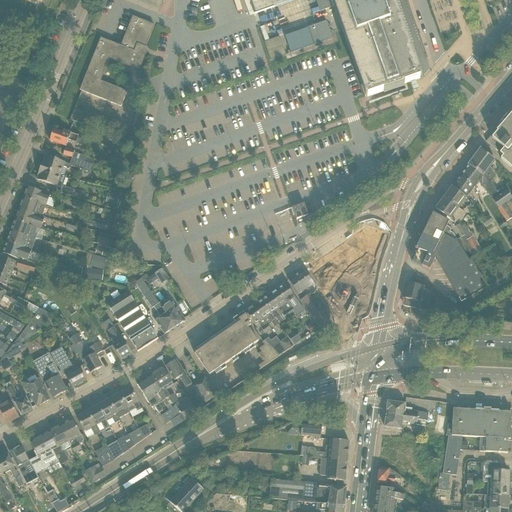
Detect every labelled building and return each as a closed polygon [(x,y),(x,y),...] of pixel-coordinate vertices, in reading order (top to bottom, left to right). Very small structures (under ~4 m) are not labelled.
[(126,0),(157,12),(162,0),(126,0)] [(243,0),(249,15),(254,14),(271,8),(294,0),(333,0),(335,6),(336,7),(344,30),(347,39),(353,56),(354,61),(367,97),(403,84),(404,84),(406,83),(409,82),(420,78),(392,0),(243,0)] [(100,81),(110,55),(137,66),(142,54),(140,54),(142,46),(144,47),(153,25),(133,16),(121,46),(100,38),(79,90),(121,107),(127,92),(100,81)] [(326,21),(308,28),(314,45),(332,39),(326,21)] [(285,55),(279,37),(263,42),(270,61),(285,55)] [(192,110),(191,105),(197,103),(196,99),(173,106),(176,115),(192,110)] [(497,132),(491,138),(487,143),(502,156),(500,159),(511,168),(511,108),(498,125),(499,126),(495,131),(497,132)] [(116,121),(74,109),(70,120),(112,132),(116,121)] [(78,136),(63,130),(63,133),(53,130),(49,141),(66,147),(68,140),(75,143),(76,142),(82,144),(85,138),(78,135),(78,136)] [(94,160),(73,152),(73,151),(64,148),(62,155),(71,157),(71,158),(92,165),(94,160)] [(488,181),(489,183),(495,176),(487,170),(489,167),(494,160),(480,149),(468,165),(483,176),(483,175),(488,181)] [(43,160),(40,167),(60,175),(64,176),(67,169),(70,168),(70,166),(89,173),(92,165),(71,158),(69,164),(64,163),(64,162),(45,156),(44,160),(43,160)] [(468,165),(460,176),(474,187),(479,181),(482,185),(491,197),(497,193),(488,181),(483,175),(483,176),(468,165)] [(60,175),(40,167),(37,175),(38,175),(37,180),(56,187),(56,186),(59,187),(60,183),(57,182),(60,175)] [(474,187),(460,176),(452,187),(466,198),(474,187)] [(62,186),(59,193),(74,197),(76,191),(62,186)] [(46,206),(47,201),(49,195),(27,187),(23,198),(38,204),(46,206)] [(452,187),(444,198),(435,209),(454,223),(458,219),(461,221),(470,209),(469,209),(471,206),(466,198),(452,187)] [(507,191),(493,200),(507,221),(511,217),(511,215),(504,204),(511,198),(507,191)] [(117,205),(119,195),(108,193),(106,202),(117,205)] [(38,204),(23,198),(19,210),(42,218),(44,212),(36,209),(38,204)] [(74,201),(72,207),(90,212),(92,206),(74,201)] [(42,218),(19,210),(15,221),(37,229),(40,230),(44,219),(42,218)] [(107,211),(105,219),(112,221),(114,213),(107,211)] [(417,250),(411,262),(429,270),(434,259),(437,262),(461,303),(487,287),(470,259),(469,260),(453,233),(450,232),(450,230),(449,228),(446,226),(448,222),(433,213),(415,249),(417,250)] [(79,221),(83,222),(83,221),(86,221),(85,225),(107,231),(109,224),(81,215),(79,221)] [(486,227),(493,223),(489,216),(482,220),(486,227)] [(15,221),(10,232),(35,241),(36,236),(34,235),(37,229),(15,221)] [(454,227),(470,254),(480,248),(471,233),(470,233),(465,224),(461,227),(459,224),(454,227)] [(366,288),(376,249),(383,234),(366,227),(356,234),(350,238),(347,240),(340,245),(342,248),(338,251),(336,248),(320,258),(323,262),(317,266),(314,263),(313,263),(316,267),(307,272),(307,273),(319,290),(335,312),(336,313),(338,316),(337,327),(344,329),(343,330),(354,333),(355,330),(361,307),(364,296),(363,296),(365,288),(366,288)] [(35,241),(10,232),(6,243),(31,252),(35,241)] [(114,236),(100,233),(97,243),(111,247),(114,236)] [(31,252),(6,243),(2,253),(18,259),(18,258),(27,261),(31,252)] [(114,250),(104,247),(102,255),(112,258),(114,250)] [(106,271),(109,260),(94,255),(91,266),(106,271)] [(1,256),(0,257),(0,265),(12,270),(15,262),(1,256)] [(16,267),(33,272),(35,266),(18,261),(16,267)] [(12,270),(0,265),(0,274),(9,278),(12,270)] [(87,269),(86,279),(102,281),(103,271),(91,270),(92,267),(87,266),(87,269)] [(145,281),(149,286),(158,279),(162,284),(169,279),(162,269),(154,273),(155,274),(145,281)] [(304,270),(288,281),(298,295),(313,284),(304,270)] [(0,274),(0,283),(6,286),(9,278),(0,274)] [(141,278),(135,283),(144,296),(152,308),(153,307),(158,304),(141,278)] [(285,283),(277,289),(287,303),(288,302),(291,300),(298,311),(300,309),(307,320),(310,319),(302,308),(285,283)] [(406,283),(403,298),(419,302),(417,309),(434,313),(437,299),(424,287),(423,287),(406,283)] [(81,286),(75,290),(78,295),(85,291),(81,286)] [(25,311),(29,303),(18,297),(17,299),(0,289),(0,303),(1,301),(7,305),(9,302),(25,311)] [(277,289),(268,295),(278,309),(287,310),(291,315),(295,313),(288,302),(287,303),(277,289)] [(137,352),(158,339),(128,292),(108,306),(137,352)] [(330,324),(316,304),(309,294),(300,301),(318,327),(316,328),(316,329),(321,335),(330,324)] [(268,295),(261,300),(271,314),(278,324),(286,319),(291,315),(287,310),(283,312),(281,310),(280,311),(278,309),(268,295)] [(163,300),(158,304),(174,328),(185,321),(175,307),(170,310),(163,300)] [(271,314),(261,300),(253,305),(267,326),(268,325),(271,323),(274,327),(278,324),(271,314)] [(174,328),(158,304),(153,307),(160,317),(155,320),(164,335),(174,328)] [(443,304),(440,316),(447,318),(449,310),(443,304)] [(255,325),(258,323),(261,328),(265,334),(270,330),(271,329),(268,325),(267,326),(253,305),(245,311),(255,325)] [(32,320),(38,331),(52,315),(40,309),(32,320)] [(23,325),(0,312),(0,319),(20,330),(23,325)] [(250,322),(243,312),(232,319),(236,325),(230,329),(228,327),(215,336),(217,338),(211,342),(209,340),(196,349),(198,351),(194,354),(209,375),(214,372),(216,375),(226,368),(224,365),(231,360),(233,363),(238,359),(236,356),(242,352),(244,355),(255,348),(253,345),(258,341),(250,329),(252,328),(249,323),(250,322)] [(61,315),(57,317),(62,326),(66,324),(61,315)] [(109,319),(103,323),(108,331),(116,343),(112,345),(121,360),(122,359),(124,359),(126,358),(127,356),(128,356),(131,354),(111,322),(109,319)] [(32,320),(18,339),(20,343),(38,332),(37,331),(38,331),(32,320)] [(316,329),(316,328),(312,323),(307,327),(311,333),(316,329)] [(287,337),(294,345),(302,340),(295,330),(287,336),(287,337)] [(18,339),(15,337),(10,333),(6,338),(9,340),(14,344),(18,339)] [(71,339),(69,340),(73,346),(76,351),(78,354),(82,361),(83,361),(85,363),(90,373),(92,373),(94,371),(102,367),(95,354),(96,354),(96,355),(103,351),(101,348),(102,348),(99,342),(86,350),(84,351),(80,344),(82,342),(77,335),(71,338),(71,339)] [(287,337),(280,342),(287,350),(294,345),(287,337)] [(18,339),(14,344),(11,349),(6,356),(8,360),(9,360),(11,359),(25,351),(25,350),(22,346),(20,343),(18,339)] [(4,344),(1,349),(6,353),(9,348),(11,349),(14,344),(9,340),(5,345),(4,344)] [(279,356),(272,348),(265,340),(262,342),(264,345),(259,349),(261,352),(258,354),(263,362),(257,366),(260,369),(279,356)] [(287,350),(280,342),(272,348),(279,356),(287,350)] [(79,367),(74,370),(64,353),(54,359),(63,376),(65,375),(72,388),(86,380),(79,367)] [(6,356),(0,363),(0,365),(3,371),(12,366),(9,360),(8,360),(6,356)] [(41,358),(33,362),(38,373),(52,399),(66,391),(59,377),(60,376),(53,363),(46,366),(41,358)] [(176,360),(165,366),(174,380),(179,377),(186,388),(192,385),(176,360)] [(163,368),(150,376),(160,392),(163,390),(168,398),(169,397),(165,389),(173,384),(163,368)] [(160,392),(150,376),(144,380),(154,397),(158,394),(167,408),(170,406),(166,399),(168,398),(163,390),(160,392)] [(205,378),(192,386),(203,401),(215,392),(205,378)] [(38,379),(29,384),(27,380),(22,383),(28,394),(29,393),(36,406),(41,403),(42,405),(50,400),(38,379)] [(154,397),(144,380),(137,384),(152,408),(154,406),(158,413),(163,410),(154,397)] [(19,398),(10,382),(5,385),(21,416),(32,410),(24,395),(19,398)] [(130,388),(119,394),(130,413),(136,409),(137,412),(142,409),(130,388)] [(130,413),(119,394),(108,400),(119,419),(130,413)] [(175,405),(185,420),(197,412),(187,397),(175,405)] [(108,400),(98,405),(109,426),(115,423),(120,421),(119,419),(108,400)] [(7,423),(12,421),(18,418),(9,402),(2,406),(0,402),(0,413),(1,415),(2,414),(7,423)] [(387,402),(386,415),(417,419),(418,412),(411,411),(411,413),(404,412),(405,410),(405,404),(390,402),(387,402)] [(98,405),(87,411),(99,433),(110,427),(109,426),(98,405)] [(161,416),(166,423),(179,416),(174,408),(161,416)] [(440,474),(439,475),(437,490),(447,492),(450,475),(456,476),(462,437),(486,438),(508,439),(510,439),(511,412),(490,411),(490,412),(484,412),(484,411),(453,409),(452,425),(447,425),(446,436),(449,436),(443,474),(440,474)] [(87,411),(76,417),(84,431),(90,428),(94,435),(95,436),(99,433),(87,411)] [(386,415),(384,427),(402,430),(403,422),(409,422),(409,424),(416,425),(417,419),(386,415)] [(72,419),(60,426),(71,446),(75,452),(81,449),(78,444),(84,441),(81,435),(72,419)] [(320,438),(321,426),(302,424),(295,423),(287,434),(320,438)] [(146,425),(139,429),(144,439),(152,434),(156,431),(155,429),(150,432),(146,425)] [(48,432),(44,434),(53,450),(55,454),(59,463),(61,465),(69,461),(68,460),(63,450),(71,446),(60,426),(48,432)] [(144,439),(139,429),(128,435),(134,446),(144,439)] [(44,434),(30,442),(38,457),(35,459),(42,472),(59,463),(55,454),(44,434)] [(134,446),(128,435),(117,441),(124,453),(134,446)] [(508,439),(486,438),(486,447),(480,447),(479,452),(507,453),(508,439)] [(307,448),(306,457),(321,458),(321,459),(347,461),(349,441),(348,441),(330,439),(330,446),(326,446),(325,453),(317,452),(315,449),(307,448)] [(124,453),(117,441),(107,447),(107,448),(114,460),(124,453)] [(21,447),(10,453),(26,485),(38,478),(36,475),(29,461),(21,447)] [(114,460),(107,448),(96,454),(102,467),(114,460)] [(0,458),(0,467),(3,473),(4,472),(9,469),(10,471),(19,487),(24,485),(7,454),(0,458)] [(321,459),(319,476),(327,477),(327,480),(345,482),(347,461),(321,459)] [(483,463),(482,472),(483,472),(483,482),(488,482),(489,482),(508,483),(511,483),(511,472),(509,472),(504,472),(502,472),(502,469),(502,464),(497,464),(483,463)] [(3,485),(0,479),(0,474),(3,473),(0,467),(0,491),(6,503),(12,500),(4,484),(3,485)] [(94,467),(85,472),(92,484),(106,476),(101,467),(96,470),(94,467)] [(379,468),(377,485),(387,487),(387,484),(394,485),(395,479),(400,479),(400,477),(395,473),(389,469),(387,469),(382,468),(379,468)] [(81,475),(73,480),(69,482),(73,489),(74,489),(75,491),(81,488),(80,485),(85,482),(81,475)] [(191,480),(188,477),(183,482),(186,485),(174,498),(170,494),(165,499),(179,511),(183,511),(203,490),(192,479),(191,480)] [(258,479),(258,487),(268,488),(268,480),(258,479)] [(271,479),(269,498),(344,506),(346,489),(319,487),(319,484),(271,479)] [(489,482),(488,488),(488,496),(491,496),(508,497),(508,483),(489,482)] [(376,487),(373,511),(392,511),(394,499),(403,501),(404,495),(395,494),(396,490),(386,489),(376,487)] [(52,491),(47,494),(52,504),(56,511),(60,511),(68,507),(64,499),(59,502),(52,491)] [(245,507),(246,498),(228,496),(227,504),(245,507)] [(508,497),(491,496),(491,503),(488,503),(488,509),(490,509),(507,510),(508,497)] [(343,511),(344,506),(269,498),(268,499),(272,499),(288,501),(287,511),(298,511),(312,511),(313,509),(327,510),(326,511),(343,511)] [(428,511),(439,511),(440,508),(426,499),(421,507),(428,511)]
